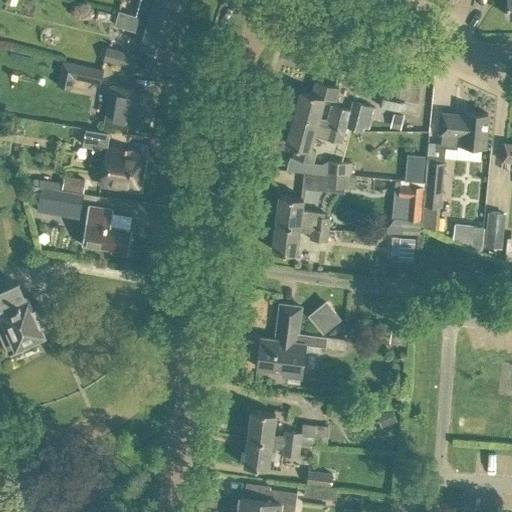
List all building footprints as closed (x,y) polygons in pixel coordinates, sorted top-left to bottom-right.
[(139,0),(136,14),(118,9),(118,11),(173,26),(174,26),(180,0),(139,0)] [(511,15),(511,0),(493,0),(494,1),(508,1),(508,15),(511,15)] [(96,9),(94,18),(106,21),(108,11),(96,9)] [(165,52),(166,52),(173,26),(118,11),(114,24),(145,33),(142,45),(149,47),(146,57),(162,62),(165,52)] [(136,69),(140,55),(107,46),(103,59),(136,69)] [(59,76),(63,60),(50,57),(45,79),(58,81),(59,76)] [(59,76),(58,84),(72,87),(74,77),(101,83),(104,69),(63,60),(59,76)] [(314,90),(303,87),(296,114),(346,128),(347,124),(363,128),(364,126),(369,128),(376,104),(355,98),(352,109),(329,103),(325,117),(319,116),(326,95),(337,98),(341,85),(317,78),(314,90)] [(133,89),(111,85),(105,123),(127,126),(128,123),(149,126),(153,95),(132,92),(133,89)] [(440,132),(439,147),(455,148),(456,144),(458,144),(484,147),(487,113),(464,111),(464,116),(439,114),(438,132),(440,132)] [(393,113),(390,127),(400,129),(404,115),(393,113)] [(343,139),(346,128),(296,114),(288,141),(296,143),(292,156),(313,162),(317,149),(310,147),(317,124),(328,128),(326,135),(343,139)] [(139,186),(144,153),(129,150),(130,147),(122,145),(121,149),(107,147),(109,132),(85,128),(83,143),(94,145),(91,162),(104,164),(101,180),(139,186)] [(511,143),(501,143),(499,161),(511,161),(511,143)] [(327,160),(326,173),(352,175),(353,162),(327,160)] [(437,230),(438,214),(439,207),(443,161),(426,160),(424,184),(421,215),(422,215),(421,222),(437,230)] [(325,185),(344,187),(350,188),(352,175),(326,173),(325,185)] [(64,174),(62,188),(83,191),(85,177),(64,174)] [(406,217),(421,218),(423,184),(400,182),(399,196),(408,196),(406,217)] [(86,214),(88,198),(45,190),(43,207),(86,214)] [(280,192),(277,220),(330,227),(331,215),(314,213),(313,220),(301,219),(304,195),(280,192)] [(129,250),(132,228),(110,225),(112,209),(88,205),(82,242),(129,250)] [(485,246),(502,248),(505,212),(488,211),(485,246)] [(330,227),(277,220),(273,248),(297,251),(300,228),(311,229),(311,236),(328,239),(330,227)] [(474,225),(472,244),(482,247),(484,226),(474,225)] [(400,236),(398,259),(413,260),(415,237),(400,236)] [(27,298),(19,281),(0,290),(0,302),(3,310),(0,311),(0,329),(10,351),(32,340),(31,337),(43,331),(41,326),(50,322),(40,300),(31,304),(28,297),(27,298)] [(325,328),(340,316),(328,301),(313,313),(325,328)] [(347,336),(329,334),(300,330),(303,304),(282,302),(279,326),(281,326),(279,337),(263,335),(261,350),(258,352),(258,359),(259,361),(259,366),(286,369),(286,373),(302,376),(307,342),(345,347),(347,336)] [(249,436),(301,443),(301,442),(327,445),(330,425),(302,422),(301,432),(286,430),(285,436),(273,434),(276,411),(253,408),(249,436)] [(377,416),(381,426),(397,420),(393,409),(377,416)] [(301,443),(249,436),(245,464),(268,467),(272,445),(283,446),(282,452),(300,455),(301,443)] [(330,485),(332,472),(309,469),(307,483),(330,485)] [(241,495),(238,511),(279,511),(280,510),(294,511),(298,491),(270,487),(269,499),(241,495)]
